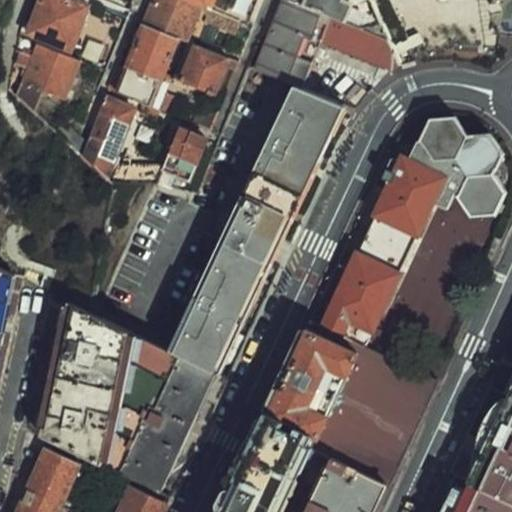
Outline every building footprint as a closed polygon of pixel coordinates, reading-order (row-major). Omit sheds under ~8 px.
[(94,1),(91,0),(43,0),(31,31),(75,49),(94,1)] [(154,0),(146,23),(179,36),(187,39),(202,3),(195,0),(154,0)] [(235,0),(230,14),(235,16),(250,22),(258,0),(235,0)] [(396,68),(401,62),(391,40),(294,0),(274,0),(264,27),(263,28),(249,64),(248,65),(305,88),(324,40),(396,68)] [(294,0),(391,40),(372,0),(294,0)] [(511,0),(372,0),(391,40),(401,62),(404,68),(428,60),(453,58),(455,48),(499,53),(501,33),(511,33),(511,0)] [(232,26),(235,16),(230,14),(211,6),(207,16),(232,26)] [(163,77),(179,36),(146,23),(129,64),(163,77)] [(183,80),(197,43),(189,40),(174,77),(183,80)] [(65,97),(81,60),(40,43),(36,55),(25,51),(20,64),(30,69),(19,94),(34,110),(43,88),(65,97)] [(216,93),(231,56),(197,43),(183,80),(216,93)] [(159,88),(163,77),(129,64),(118,92),(152,105),(159,88)] [(159,88),(152,105),(161,109),(168,92),(159,88)] [(342,102),(305,88),(179,352),(215,369),(342,102)] [(168,92),(161,109),(172,114),(179,97),(168,92)] [(107,96),(84,154),(109,174),(136,108),(107,96)] [(67,118),(54,131),(77,148),(86,138),(67,118)] [(327,326),(363,343),(369,346),(435,203),(452,210),(458,196),(461,196),(475,216),(501,216),(511,197),(511,193),(498,173),(509,153),(496,132),(473,136),(461,119),(434,118),(424,140),(421,138),(411,157),(406,156),(327,326)] [(181,126),(167,162),(164,167),(192,179),(209,138),(181,126)] [(142,147),(138,163),(164,162),(160,147),(142,147)] [(167,162),(164,162),(138,163),(123,163),(117,178),(160,181),(164,167),(167,162)] [(0,349),(16,275),(0,267),(0,349)] [(217,370),(215,369),(179,352),(93,312),(73,302),(43,435),(113,467),(137,478),(161,489),(217,370)] [(330,308),(321,303),(313,319),(323,324),(330,308)] [(317,432),(321,434),(358,353),(309,330),(271,411),(317,432)] [(391,483),(439,379),(369,346),(363,343),(358,353),(321,434),(317,432),(311,445),(334,456),(391,483)] [(511,398),(473,481),(511,499),(511,398)] [(317,432),(271,411),(222,511),(278,511),(311,445),(317,432)] [(49,452),(20,511),(61,511),(82,468),(49,452)] [(307,511),(377,511),(391,483),(334,456),(307,511)] [(121,511),(164,511),(173,495),(161,489),(137,478),(121,511)] [(511,511),(511,499),(473,481),(458,511),(511,511)]
